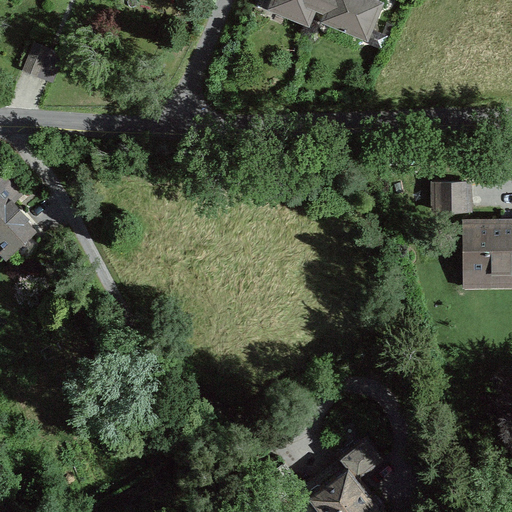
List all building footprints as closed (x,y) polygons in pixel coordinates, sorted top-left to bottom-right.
[(279,0),(273,17),(312,32),(319,15),(328,19),(325,27),(371,44),(385,8),(363,0),(279,0)] [(34,43),(26,65),(48,76),(55,79),(66,56),(58,53),(34,43)] [(0,256),(9,267),(44,236),(14,202),(21,195),(0,171),(0,256)] [(445,177),(446,211),(473,207),(473,178),(445,177)] [(511,219),(465,219),(465,280),(511,279),(511,219)] [(346,466),(309,493),(322,511),(416,511),(413,507),(405,511),(391,511),(367,479),(391,462),(371,434),(339,457),(346,466)]
